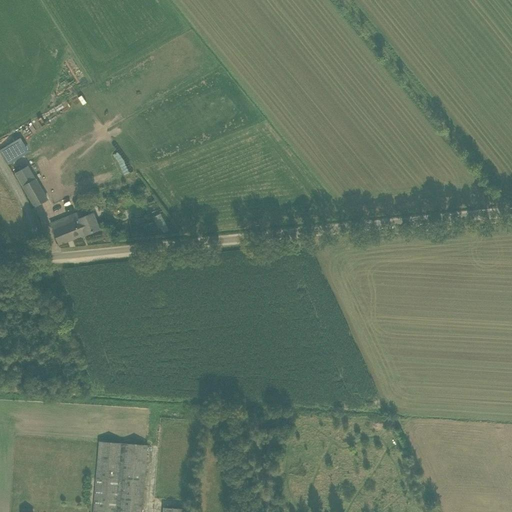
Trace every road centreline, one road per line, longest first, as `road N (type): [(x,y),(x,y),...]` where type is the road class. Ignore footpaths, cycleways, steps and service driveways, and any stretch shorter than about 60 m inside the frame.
road 1 (unclassified): [(0,261),(511,215)]
road 2 (track): [(506,215),(502,197),(343,0)]
